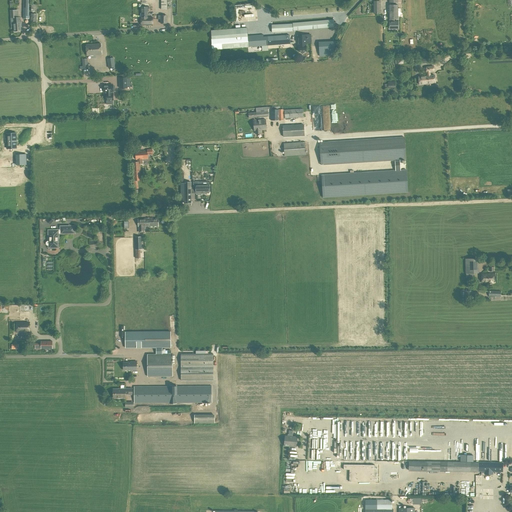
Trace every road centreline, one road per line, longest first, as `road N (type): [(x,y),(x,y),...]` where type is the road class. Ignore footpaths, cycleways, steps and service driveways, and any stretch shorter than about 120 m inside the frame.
road 1 (residential): [(511,125),(144,146)]
road 2 (track): [(207,211),(511,199)]
road 3 (unclassified): [(60,355),(62,306),(110,300),(109,216),(171,212)]
road 4 (unknown): [(496,500),(480,477),(337,483),(307,468),(295,478)]
road 5 (unclassified): [(0,39),(175,27)]
road 6 (unclassified): [(207,24),(342,14),(361,0)]
